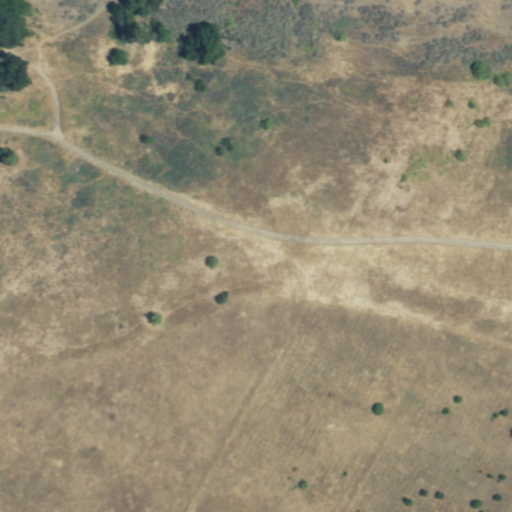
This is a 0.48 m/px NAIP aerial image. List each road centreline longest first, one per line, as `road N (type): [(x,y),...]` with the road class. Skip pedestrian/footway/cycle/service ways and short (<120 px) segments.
road 1 (track): [(511,249),(282,244),(232,230),(78,155),(48,123),(0,126)]
road 2 (track): [(183,511),(287,331),(298,285),(282,244)]
